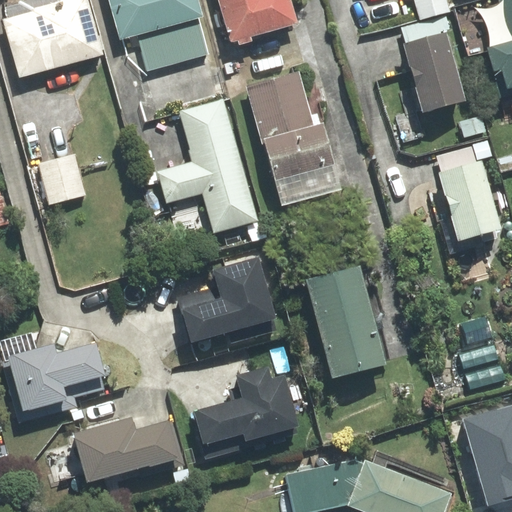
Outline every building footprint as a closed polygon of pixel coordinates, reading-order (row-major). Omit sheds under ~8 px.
[(86,0),(72,0),(8,17),(23,74),(101,53),(86,0)] [(111,0),(122,36),(140,31),(150,67),(206,52),(197,16),(201,15),(197,0),(111,0)] [(223,0),(235,38),(295,20),(289,0),(223,0)] [(447,0),(418,0),(423,19),(451,11),(447,0)] [(511,0),(509,0),(503,2),(511,36),(511,43),(494,48),(506,94),(511,92),(511,0)] [(446,35),(409,46),(427,108),(464,97),(446,35)] [(300,74),(251,87),(277,178),(334,161),(324,123),(315,126),(300,74)] [(256,219),(223,101),(183,112),(198,163),(163,172),(171,200),(206,191),(217,230),(256,219)] [(75,154),(38,165),(40,170),(33,172),(43,206),(87,194),(75,154)] [(480,158),(442,169),(462,237),(500,226),(480,158)] [(224,286),(182,298),(195,341),(275,317),(258,261),(219,272),(224,286)] [(361,270),(310,283),(333,375),(384,362),(361,270)] [(56,348),(6,362),(22,419),(74,405),(71,396),(109,385),(98,344),(58,355),(56,348)] [(493,344),(457,354),(469,397),(505,387),(493,344)] [(237,402),(200,413),(212,457),(300,432),(284,376),(272,379),(269,370),(242,378),(245,389),(234,392),(237,402)] [(133,422),(78,437),(89,478),(179,452),(170,421),(135,431),(133,422)] [(368,463),(365,471),(363,462),(292,478),(299,511),(305,511),(354,501),(381,511),(442,511),(450,494),(368,463)]
